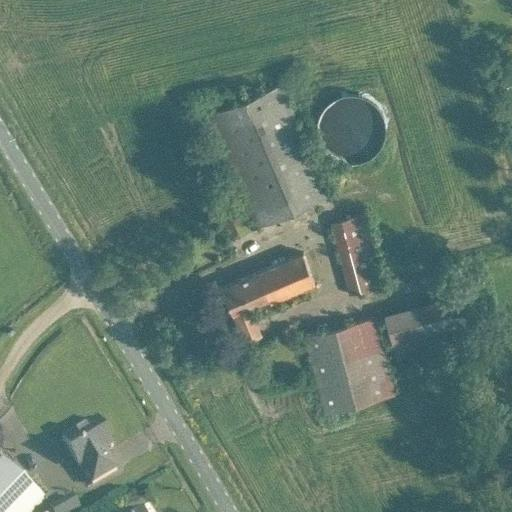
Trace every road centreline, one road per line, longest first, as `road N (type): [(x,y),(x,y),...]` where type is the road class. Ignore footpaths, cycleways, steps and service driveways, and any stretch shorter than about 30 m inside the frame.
road 1 (unclassified): [(223,511),(82,282)]
road 2 (unclassified): [(82,282),(0,143)]
road 3 (unclassified): [(0,383),(44,314),(82,282)]
